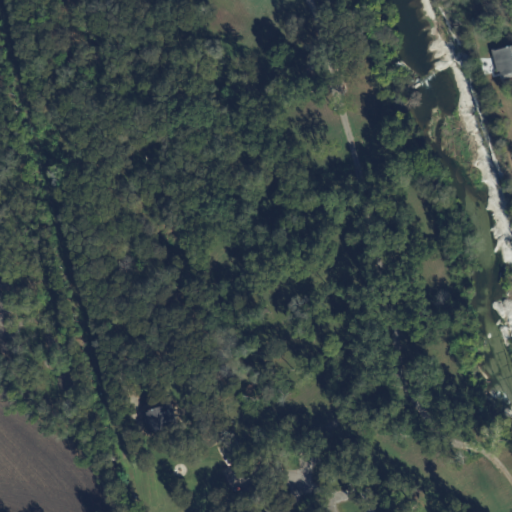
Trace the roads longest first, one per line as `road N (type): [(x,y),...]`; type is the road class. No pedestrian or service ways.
road 1 (track): [(318,0),(397,351),(388,371),(344,407)]
road 2 (track): [(344,407),(313,437),(303,483),(246,468),(212,412)]
road 3 (track): [(397,351),(409,393),(435,430),(487,453),(511,484)]
road 4 (track): [(303,483),(334,511),(368,493),(331,503)]
